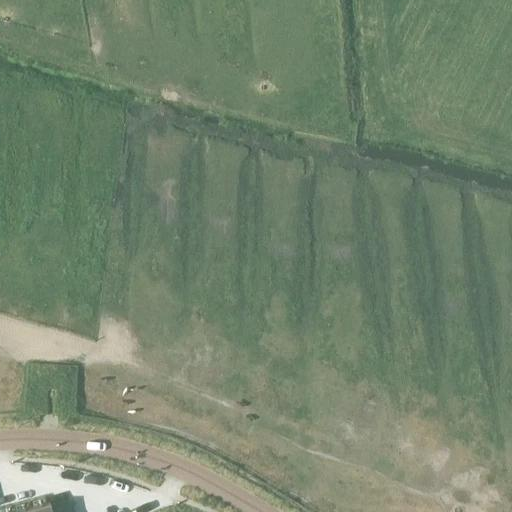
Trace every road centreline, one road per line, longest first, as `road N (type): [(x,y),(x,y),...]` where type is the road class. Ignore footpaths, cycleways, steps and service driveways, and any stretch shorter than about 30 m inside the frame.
road 1 (unknown): [(299,511),(212,460),(153,437),(88,423),(0,419)]
road 2 (unclassified): [(256,511),(191,475),(122,451),(0,441)]
